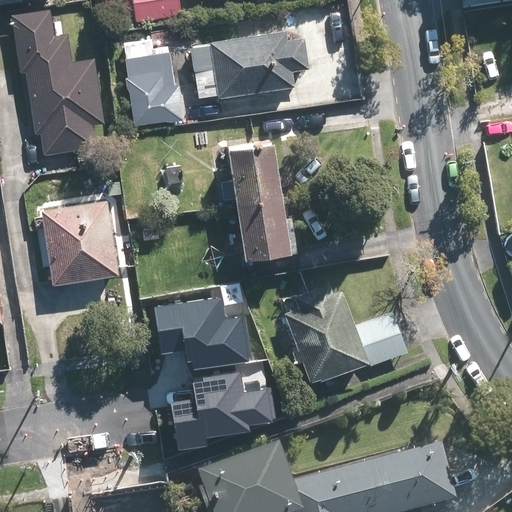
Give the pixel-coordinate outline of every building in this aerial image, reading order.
[(173,0),(126,0),(130,22),(176,15),(173,0)] [(53,7),(14,13),(23,71),(29,70),(37,131),(44,130),(47,151),(98,143),(95,124),(107,122),(97,56),(74,58),(69,32),(57,33),(53,7)] [(214,66),(219,96),(295,83),(293,70),(311,67),(306,36),(289,39),(287,29),(191,45),(196,69),(214,66)] [(174,51),(130,58),(133,76),(128,76),(135,125),(184,117),(174,51)] [(276,142),(223,149),(238,256),(289,249),(284,215),(301,212),(295,171),(281,173),(276,142)] [(183,162),(160,165),(164,189),(186,186),(183,162)] [(40,208),(51,282),(118,272),(107,198),(40,208)] [(311,383),(370,360),(343,288),(333,289),(329,280),(294,294),(298,303),(283,309),(311,383)] [(161,343),(187,339),(190,361),(250,351),(243,307),(225,310),(221,286),(154,297),(161,343)] [(397,308),(367,320),(382,360),(412,349),(397,308)] [(195,391),(172,395),(179,431),(246,420),(245,412),(272,408),(267,379),(241,383),(238,366),(192,374),(195,391)] [(282,443),(199,467),(212,511),(415,511),(462,498),(445,439),(294,482),(282,443)]
